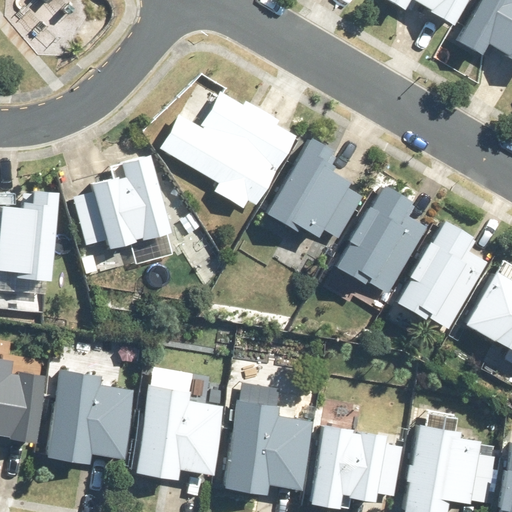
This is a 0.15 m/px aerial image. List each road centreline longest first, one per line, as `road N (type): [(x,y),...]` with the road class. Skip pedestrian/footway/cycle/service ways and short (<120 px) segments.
road 1 (residential): [(511,175),(203,0)]
road 2 (residential): [(179,0),(104,91),(49,123),(0,128)]
